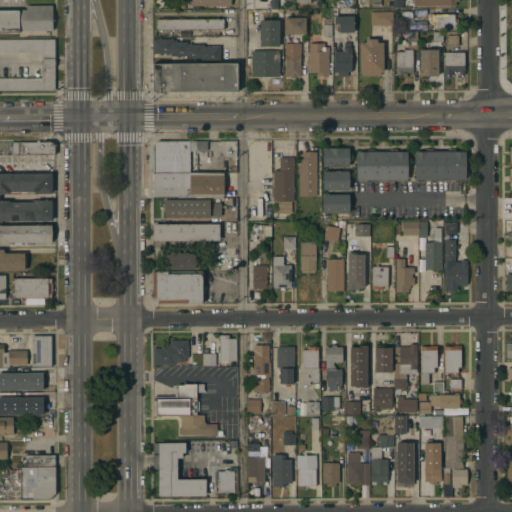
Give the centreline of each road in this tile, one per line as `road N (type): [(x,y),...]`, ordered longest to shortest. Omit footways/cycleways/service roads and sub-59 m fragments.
road 1 (residential): [(511,316),(0,320)]
road 2 (residential): [(486,0),(486,511)]
road 3 (secondary): [(131,511),(133,117)]
road 4 (secondary): [(81,117),(80,511)]
road 5 (secondary): [(132,319),(98,141),(81,117)]
road 6 (tertiary): [(442,116),(244,116)]
road 7 (secondary): [(96,0),(112,97),(133,117)]
